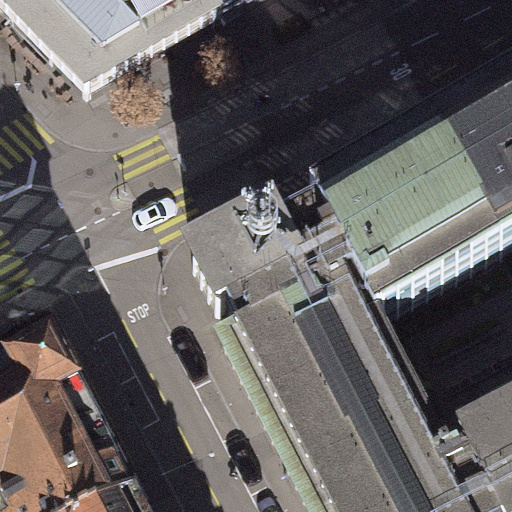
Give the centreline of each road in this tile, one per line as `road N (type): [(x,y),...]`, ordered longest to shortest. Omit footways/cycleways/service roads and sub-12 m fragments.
road 1 (tertiary): [(78,224),(503,0)]
road 2 (residential): [(227,511),(78,224)]
road 3 (residential): [(78,224),(0,125)]
